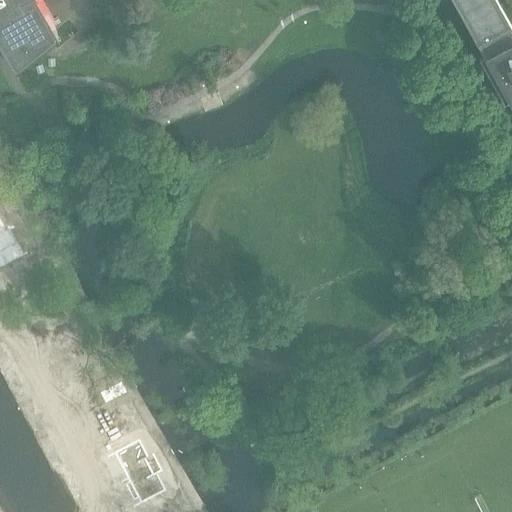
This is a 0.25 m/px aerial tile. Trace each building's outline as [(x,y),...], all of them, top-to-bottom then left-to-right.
[(0,0),(0,43),(12,65),(56,30),(38,0),(0,0)] [(511,106),(511,32),(494,0),(453,0),(482,53),(477,56),(502,101),(507,98),(511,106)] [(0,220),(0,234),(9,229),(13,227),(13,226),(13,225),(5,230),(0,220)] [(9,229),(0,234),(0,268),(28,254),(27,253),(26,253),(23,255),(9,229)] [(121,382),(100,393),(105,404),(126,393),(121,382)] [(139,440),(114,453),(114,455),(129,483),(126,485),(125,485),(125,486),(134,502),(135,502),(138,500),(140,505),(166,491),(157,474),(162,472),(153,454),(148,457),(139,440)]
